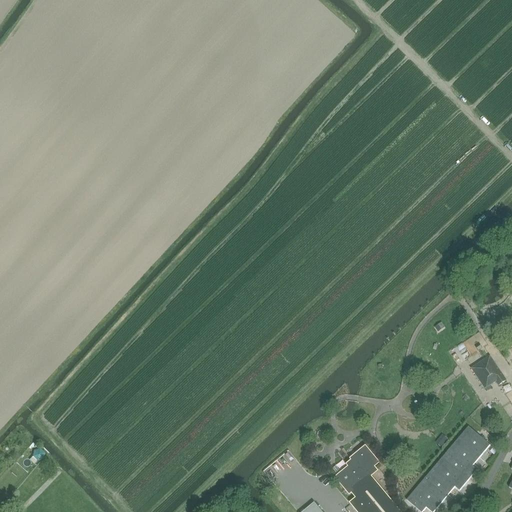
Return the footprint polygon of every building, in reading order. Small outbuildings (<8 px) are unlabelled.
[(498,386),(506,381),(490,357),(471,369),(485,389),(496,382),(498,386)] [(473,467),(490,446),(468,427),(407,501),(420,511),(423,511),(426,508),(430,511),(434,511),(455,488),(460,491),(477,470),(473,467)] [(377,464),(364,449),(352,459),(353,461),(348,465),(350,467),(337,478),(346,489),(347,490),(348,491),(350,491),(351,491),(352,491),(354,490),(360,497),(352,504),(358,511),(397,511),(368,477),(375,472),(372,468),(377,464)] [(34,452),(33,457),(37,462),(43,460),(44,454),(40,450),(34,452)] [(321,511),(314,503),(303,511),(321,511)]
